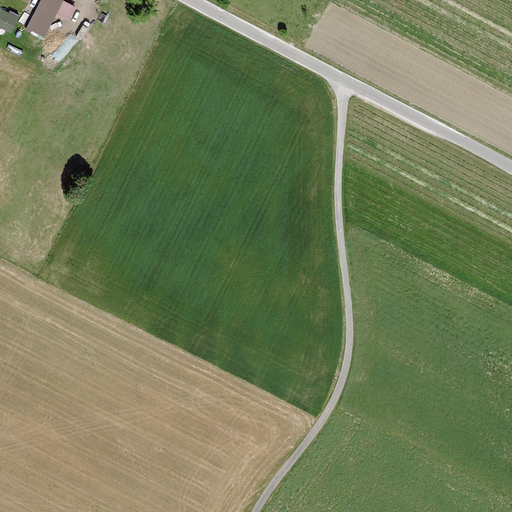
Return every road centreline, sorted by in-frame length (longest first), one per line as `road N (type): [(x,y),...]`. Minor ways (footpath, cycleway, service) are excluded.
road 1 (unclassified): [(347,81),(339,188),(347,364),(333,404),(256,511)]
road 2 (tertiary): [(511,168),(347,81)]
road 3 (tertiary): [(347,81),(193,0)]
